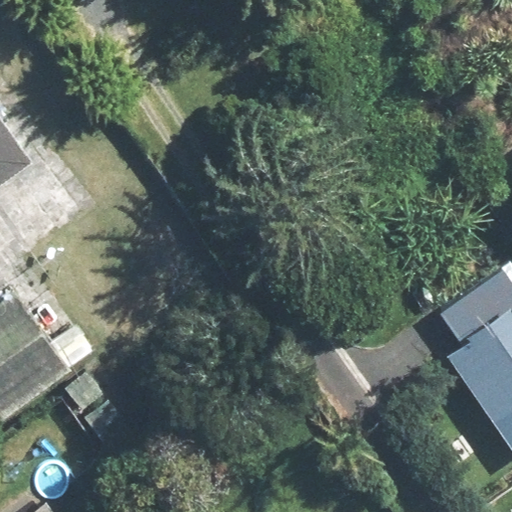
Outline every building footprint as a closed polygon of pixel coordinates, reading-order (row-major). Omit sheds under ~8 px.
[(0,173),(26,154),(0,119),(0,173)] [(456,340),(443,350),(489,417),(511,400),(511,276),(501,262),(434,308),(456,340)] [(0,287),(0,413),(67,364),(7,282),(0,287)] [(65,383),(81,405),(102,390),(85,368),(65,383)] [(104,398),(83,413),(106,444),(127,429),(104,398)] [(54,511),(41,494),(14,511),(54,511)]
